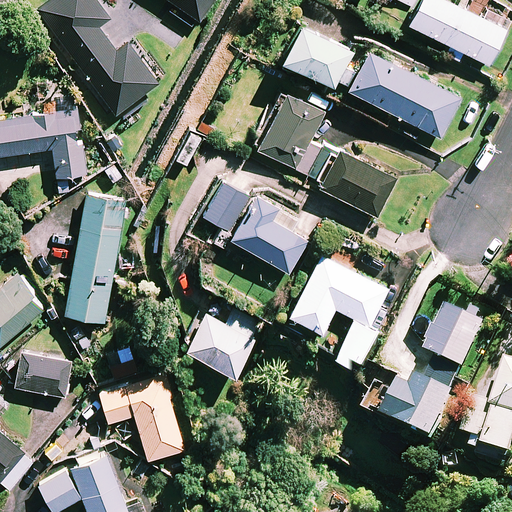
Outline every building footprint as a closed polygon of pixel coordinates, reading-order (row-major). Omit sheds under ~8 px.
[(117,17),(105,0),(28,0),(27,1),(104,118),(159,83),(135,46),(117,47),(103,26),(117,17)] [(164,0),(195,22),(210,0),(164,0)] [(505,30),(444,0),(421,0),(409,25),(450,45),(445,54),(457,60),(462,51),(488,64),(505,30)] [(336,81),(345,64),(351,50),(299,25),(281,62),(333,87),(336,81)] [(345,64),(336,81),(350,88),(348,90),(439,137),(459,98),(369,51),(358,71),(345,64)] [(324,113),(285,94),(257,149),(316,179),(331,152),(310,141),(324,113)] [(86,173),(77,108),(0,118),(0,155),(52,148),(56,177),(86,173)] [(200,138),(190,133),(176,160),(186,165),(200,138)] [(396,179),(339,149),(319,187),(376,216),(396,179)] [(250,197),(223,181),(202,216),(229,232),(250,197)] [(125,201),(86,194),(64,314),(103,321),(125,201)] [(277,208),(256,195),(230,238),(253,252),(246,265),(259,272),(266,260),(288,272),(307,241),(271,219),(277,208)] [(387,289),(321,255),(289,316),(321,333),(334,307),(354,317),(334,356),(363,372),(382,334),(368,327),(387,289)] [(0,345),(43,309),(31,296),(34,293),(17,274),(0,288),(0,345)] [(183,349),(205,361),(235,377),(265,322),(235,306),(225,324),(203,313),(183,349)] [(467,317),(445,307),(425,353),(436,358),(421,391),(382,374),(366,411),(432,440),(486,315),(471,308),(467,317)] [(106,353),(113,376),(135,369),(128,346),(106,353)] [(71,361),(21,352),(15,387),(65,396),(71,361)] [(463,434),(471,436),(468,447),(481,451),(483,447),(511,455),(511,450),(511,362),(506,361),(497,392),(477,386),(463,434)] [(191,449),(170,375),(107,393),(116,423),(142,415),(155,460),(191,449)] [(0,413),(4,409),(0,405),(0,485),(6,491),(33,460),(0,431),(0,413)] [(128,506),(108,453),(63,470),(64,473),(39,482),(50,511),(80,499),(85,511),(142,511),(139,502),(128,506)]
